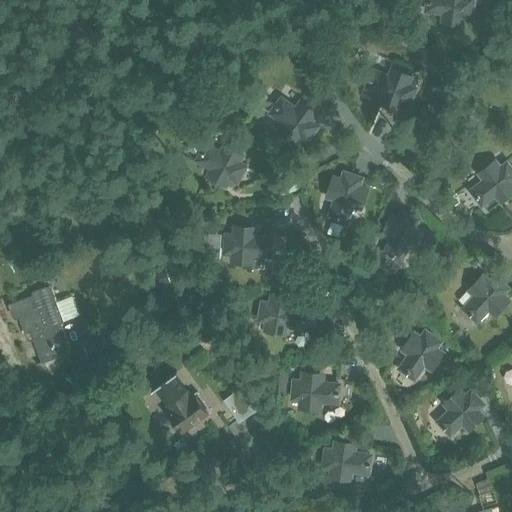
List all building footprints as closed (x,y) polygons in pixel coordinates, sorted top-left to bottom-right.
[(473,18),(475,0),(425,0),(424,11),(441,14),(440,22),(464,25),(465,17),(473,18)] [(389,72),(372,66),(365,88),(380,93),(377,101),(400,109),(402,102),(411,105),(418,84),(411,82),(414,74),(391,66),(389,72)] [(280,93),(268,112),(281,122),(276,130),(297,144),(301,138),(308,143),(321,124),(315,119),(320,111),(299,97),(295,103),(280,93)] [(238,184),(249,164),(241,160),(246,152),(224,140),(220,147),(205,139),(194,160),(209,168),(205,176),(226,187),(231,180),(238,184)] [(511,164),(507,158),(500,164),(495,157),(476,172),(482,179),(468,189),(481,207),(495,197),(500,203),(511,194),(511,164)] [(362,172),(342,165),(339,172),(331,169),(322,193),(330,196),(325,212),(346,220),(351,204),(359,206),(367,183),(359,180),(362,172)] [(419,224),(422,216),(401,207),(397,215),(390,212),(380,235),(388,238),(382,254),(402,263),(409,246),(416,250),(426,227),(419,224)] [(97,239),(96,213),(82,214),(83,240),(97,239)] [(272,257),(274,234),(257,233),(257,224),(233,223),(232,231),(223,231),(222,253),(231,254),(230,262),(254,264),(255,256),(272,257)] [(165,266),(150,272),(156,288),(171,282),(165,266)] [(511,287),(495,271),(489,277),(483,271),(466,289),(472,296),(460,308),(477,324),(488,311),(494,317),(511,298),(505,293),(511,287)] [(72,351),(61,322),(63,320),(51,287),(50,285),(48,285),(32,290),(33,294),(8,304),(13,316),(15,317),(17,317),(19,316),(25,332),(31,330),(42,362),(72,351)] [(306,330),(310,308),(293,305),(294,296),(270,291),(268,299),(259,298),(255,321),(264,323),(263,331),(287,335),(289,327),(306,330)] [(439,335),(421,322),(416,329),(409,324),(395,345),(403,350),(393,365),(412,377),(422,363),(428,367),(442,346),(435,341),(439,335)] [(89,357),(120,348),(116,336),(85,345),(89,357)] [(340,403),(342,381),(325,379),(325,371),(301,369),(300,378),(291,377),(289,400),(298,400),(298,409),(323,410),(323,402),(340,403)] [(168,413),(171,416),(169,420),(175,428),(180,427),(183,431),(207,412),(210,409),(195,391),(190,396),(172,373),(153,387),(166,404),(171,410),(168,413)] [(460,386),(442,403),(448,409),(435,421),(450,437),(462,426),(468,432),(486,415),(480,408),(487,402),(471,386),(466,392),(460,386)] [(261,408),(244,421),(256,438),(274,426),(261,408)] [(371,475),(374,452),(357,450),(358,440),(333,437),(332,446),(324,445),(321,468),(329,469),(328,478),(353,481),(354,473),(371,475)]
